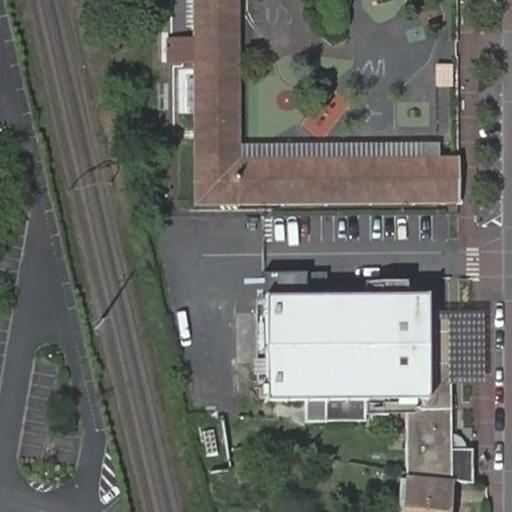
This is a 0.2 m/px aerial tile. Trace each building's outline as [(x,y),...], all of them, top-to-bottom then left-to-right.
[(194,0),(195,38),(195,65),(197,205),(462,205),(462,159),(241,158),(240,0),(194,0)] [(195,65),(195,38),(167,39),(168,65),(195,65)] [(366,401),(420,399),(420,409),(452,409),(452,317),(426,314),(425,300),(268,300),(268,403),(306,401),(307,422),(366,421),(366,401)] [(180,373),(204,369),(203,359),(178,362),(180,373)] [(216,429),(199,431),(205,468),(222,465),(216,429)] [(400,480),(397,511),(402,511),(405,481),(400,480)] [(448,511),(452,486),(405,481),(402,511),(448,511)]
